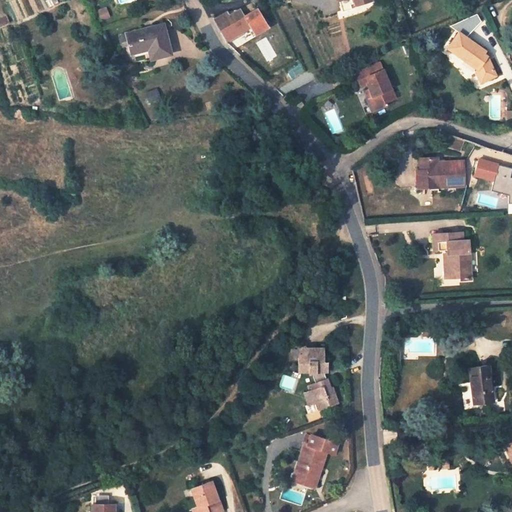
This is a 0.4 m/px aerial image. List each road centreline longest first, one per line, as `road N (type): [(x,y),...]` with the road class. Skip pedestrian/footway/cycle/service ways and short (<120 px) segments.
road 1 (residential): [(200,14),(227,57),(334,167),(344,191),(370,280),(380,494)]
road 2 (track): [(361,245),(212,426),(158,456),(13,511)]
road 3 (track): [(0,134),(166,137),(286,111)]
